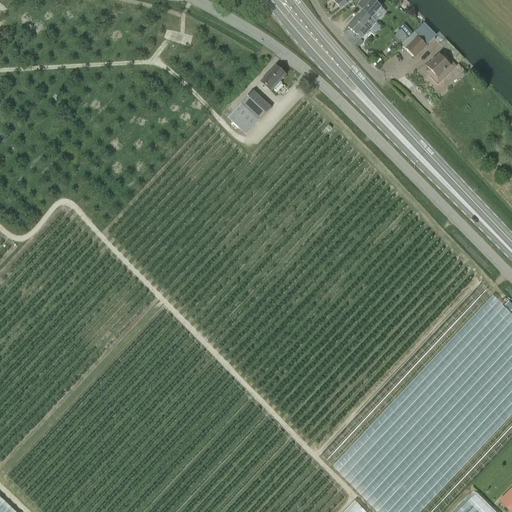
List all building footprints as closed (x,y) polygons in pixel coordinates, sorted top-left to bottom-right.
[(333,0),(340,10),(354,0),(357,0),(358,0),(333,0)] [(357,36),(358,35),(362,39),(376,23),(372,19),(382,8),(373,0),(362,0),(359,3),(365,9),(348,28),(357,36)] [(414,58),(435,38),(423,26),(414,34),(414,33),(402,45),(414,58)] [(450,67),(440,56),(427,68),(432,72),(429,75),(438,84),(448,74),(446,71),(450,67)] [(280,71),(276,67),(261,83),(271,92),(274,88),(275,90),(281,84),(279,82),(285,76),(284,75),(285,74),(281,70),(280,71)] [(253,92),(229,119),(247,135),(272,109),(253,92)] [(511,511),(511,490),(499,503),(508,511),(511,511)]
